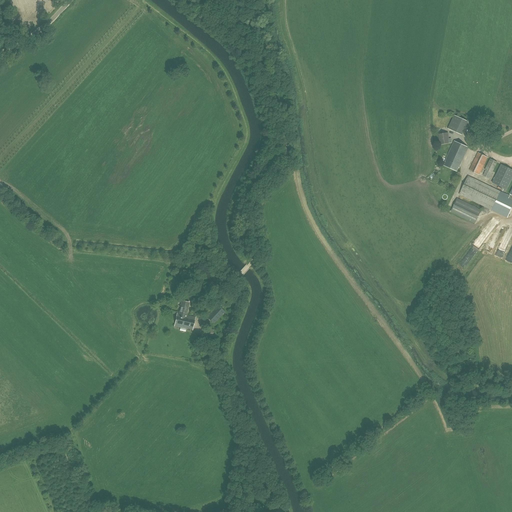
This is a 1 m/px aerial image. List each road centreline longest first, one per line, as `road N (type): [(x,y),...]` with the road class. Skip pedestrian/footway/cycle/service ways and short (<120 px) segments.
road 1 (track): [(284,0),(303,82),(312,179),(327,219),(434,368),(467,386),(511,389)]
road 2 (track): [(281,511),(217,362),(238,300),(236,281),(250,265)]
road 3 (track): [(287,164),(249,41),(209,0)]
